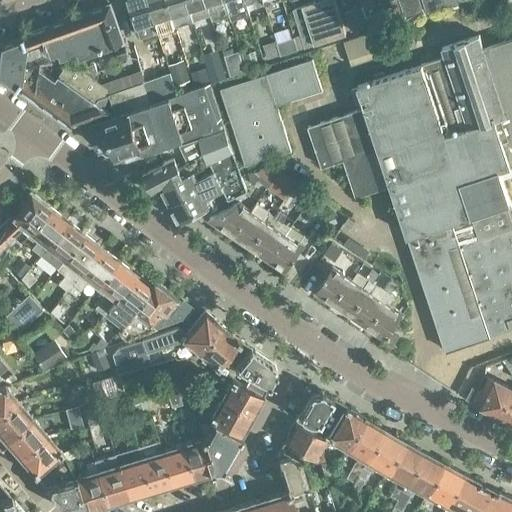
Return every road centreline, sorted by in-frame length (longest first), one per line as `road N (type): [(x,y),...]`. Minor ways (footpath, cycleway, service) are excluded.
road 1 (residential): [(41,138),(307,338)]
road 2 (residential): [(307,338),(511,451)]
road 3 (residential): [(178,511),(217,499),(307,338)]
